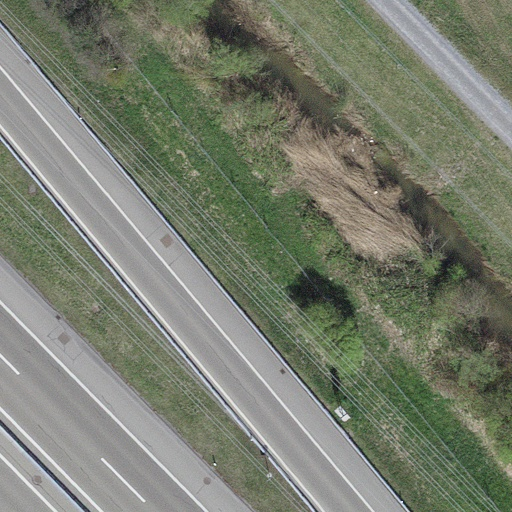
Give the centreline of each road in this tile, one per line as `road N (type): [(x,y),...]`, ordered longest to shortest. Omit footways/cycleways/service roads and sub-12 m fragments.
road 1 (motorway): [(353,511),(0,87)]
road 2 (motorway): [(154,511),(0,355)]
road 3 (track): [(511,137),(376,0)]
